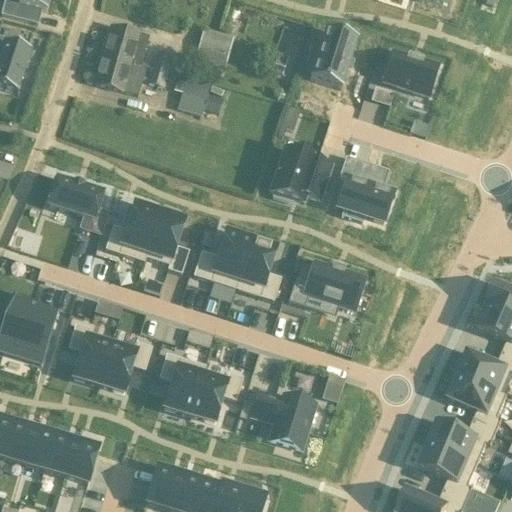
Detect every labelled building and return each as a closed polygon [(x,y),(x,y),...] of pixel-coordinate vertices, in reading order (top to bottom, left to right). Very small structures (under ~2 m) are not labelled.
[(17,0),(4,0),(0,17),(0,18),(37,28),(40,14),(45,16),(48,0),(18,0),(19,0),(17,0)] [(417,1),(416,4),(441,11),(444,0),(417,0),(418,1),(417,1)] [(111,30),(103,57),(140,67),(147,41),(111,30)] [(203,33),(195,62),(225,70),(233,41),(203,33)] [(325,34),(309,84),(340,94),(356,44),(325,34)] [(0,92),(16,98),(31,50),(0,40),(0,92)] [(392,55),(382,87),(427,101),(437,69),(392,55)] [(157,56),(153,71),(168,76),(173,61),(157,56)] [(103,57),(94,88),(121,96),(122,95),(136,100),(146,69),(140,67),(103,57)] [(270,65),(267,73),(281,77),(283,70),(270,65)] [(153,71),(148,88),(163,92),(168,76),(153,71)] [(179,78),(174,95),(182,98),(178,114),(201,121),(210,88),(179,78)] [(374,92),(370,104),(388,110),(392,97),(374,92)] [(286,110),(284,117),(296,121),(299,114),(286,110)] [(283,153),(269,196),(273,197),(272,201),(286,206),(287,202),(303,207),(305,200),(318,205),(330,171),(316,167),(317,164),(283,153)] [(345,183),(336,213),(350,218),(349,221),(361,225),(362,222),(382,228),(393,195),(361,185),(365,174),(365,173),(364,172),(346,166),(343,165),(338,180),(345,183)] [(56,183),(47,210),(82,221),(78,233),(100,239),(107,217),(96,213),(101,198),(82,192),(82,190),(72,186),(71,188),(56,183)] [(111,231),(104,254),(143,267),(144,262),(143,262),(158,217),(133,209),(125,235),(111,231)] [(158,217),(143,262),(144,262),(168,270),(166,274),(180,279),(188,255),(174,251),(183,225),(158,217)] [(17,233),(12,249),(23,252),(28,237),(17,233)] [(200,256),(192,280),(234,294),(250,244),(225,236),(217,262),(200,256)] [(250,244),(234,294),(272,306),(280,283),(266,279),(275,252),(250,244)] [(299,269),(287,307),(304,312),(308,301),(353,316),(363,285),(342,278),(343,274),(342,274),(341,275),(332,272),(333,271),(331,270),(330,275),(312,269),(311,273),(299,269)] [(491,291),(485,305),(487,306),(485,311),(486,312),(487,311),(511,321),(511,294),(497,288),(494,293),(491,291)] [(0,353),(41,367),(57,317),(32,306),(15,301),(15,300),(14,299),(9,315),(7,314),(6,317),(7,317),(2,336),(0,335),(0,353)] [(121,311),(113,309),(109,321),(117,324),(121,311)] [(486,312),(477,334),(506,346),(501,358),(511,362),(511,321),(487,311),(486,312)] [(74,328),(67,352),(81,356),(73,382),(97,390),(111,345),(87,337),(89,333),(74,328)] [(195,335),(188,333),(184,346),(191,348),(195,335)] [(111,345),(97,390),(122,397),(131,371),(143,375),(151,352),(137,347),(135,352),(111,345)] [(461,365),(455,379),(501,399),(502,398),(511,377),(511,362),(501,358),(496,369),(467,357),(463,366),(461,365)] [(165,358),(158,382),(172,387),(164,412),(188,420),(202,375),(203,375),(204,370),(165,358)] [(202,375),(188,420),(213,428),(221,402),(234,406),(242,382),(227,377),(226,382),(203,375),(202,375)] [(336,407),(344,384),(329,379),(321,402),(336,407)] [(451,394),(447,403),(476,415),(472,427),(496,437),(501,424),(497,422),(506,399),(502,398),(501,399),(455,379),(449,393),(451,394)] [(258,396),(250,421),(273,428),(268,445),(300,455),(313,410),(282,400),(281,403),(258,396)] [(0,422),(0,462),(1,463),(12,427),(0,422)] [(433,430),(427,444),(430,445),(428,448),(476,469),(486,448),(490,450),(496,437),(472,427),(467,438),(438,426),(436,431),(433,430)] [(12,427),(1,463),(22,469),(33,433),(12,427)] [(33,433),(22,469),(43,475),(54,439),(33,433)] [(54,439),(43,475),(64,481),(74,445),(54,439)] [(74,445),(64,481),(87,488),(97,452),(74,445)] [(428,448),(418,472),(447,484),(442,495),(466,506),(472,493),(467,491),(476,469),(428,448)] [(156,472),(145,508),(157,511),(168,511),(179,479),(156,472)] [(179,479),(168,511),(191,511),(199,485),(179,479)] [(199,485),(191,511),(213,511),(220,491),(219,491),(199,485)] [(220,491),(213,511),(236,511),(241,495),(220,488),(219,491),(220,491)] [(406,494),(398,511),(463,511),(466,506),(442,495),(437,507),(406,494)] [(241,495),(236,511),(260,511),(264,502),(241,495)]
